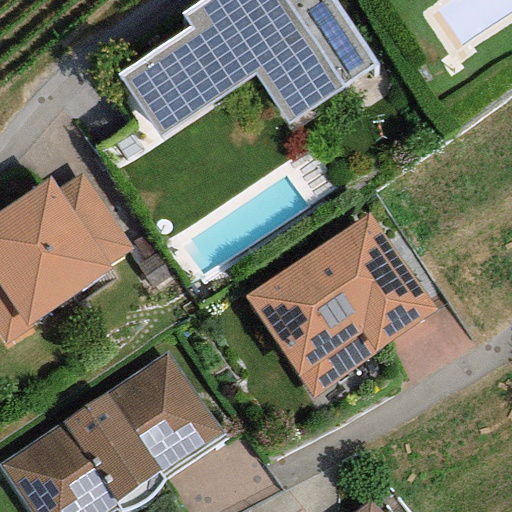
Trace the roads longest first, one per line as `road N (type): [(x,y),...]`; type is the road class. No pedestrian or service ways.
road 1 (residential): [(169,0),(0,155)]
road 2 (residential): [(511,357),(331,476)]
